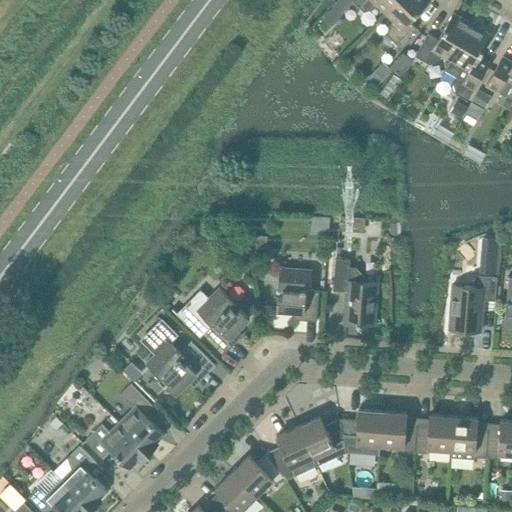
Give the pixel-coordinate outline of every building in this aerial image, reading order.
[(352,0),(335,0),(330,6),(339,14),(353,0),(352,0)] [(377,5),(385,13),(397,0),(352,0),(353,0),(364,11),(374,8),(377,5)] [(397,0),(385,13),(393,21),(392,22),(391,24),(390,26),(387,35),(399,47),(417,28),(409,20),(429,0),(397,0)] [(418,51),(415,56),(426,62),(430,64),(440,59),(442,55),(451,60),(472,24),(453,13),(438,39),(428,34),(418,51)] [(451,60),(451,61),(446,70),(456,77),(453,82),(456,94),(467,100),(486,67),(476,61),(491,35),(472,24),(451,60)] [(384,62),(375,71),(383,79),(392,71),(384,62)] [(511,84),(511,64),(510,68),(500,62),(487,85),(498,91),(506,96),(511,84)] [(457,101),(450,111),(463,119),(466,113),(469,108),(457,101)] [(350,217),(342,217),(341,229),(349,229),(350,217)] [(349,265),(349,257),(335,256),(333,290),(347,291),(344,323),(360,324),(360,322),(374,323),(378,282),(362,281),(363,273),(358,266),(349,265)] [(481,261),(481,271),(496,272),(496,262),(481,261)] [(299,319),(317,321),(319,290),(310,289),(311,270),(279,267),(277,287),(282,287),(282,294),(278,294),(276,310),(299,311),(299,319)] [(449,329),(481,331),(483,299),(495,300),(497,275),(476,274),(475,286),(452,284),(449,329)] [(238,309),(232,304),(234,302),(219,287),(209,297),(200,288),(176,313),(198,335),(204,329),(226,352),(239,339),(233,334),(250,317),(240,307),(238,309)] [(162,317),(141,339),(157,354),(148,363),(162,377),(165,374),(170,379),(167,382),(165,383),(176,394),(192,377),(198,383),(210,370),(216,365),(192,340),(181,352),(171,343),(179,334),(162,317)] [(133,363),(125,371),(136,382),(144,374),(133,363)] [(133,408),(119,423),(148,453),(158,444),(156,442),(163,434),(145,415),(153,406),(130,384),(120,395),(133,408)] [(358,420),(340,418),(346,450),(347,452),(379,454),(380,445),(383,411),(359,409),(358,420)] [(407,412),(383,411),(380,445),(403,446),(402,451),(415,452),(417,424),(406,423),(407,412)] [(429,425),(417,424),(415,452),(428,453),(428,448),(451,450),(454,416),(430,414),(429,425)] [(320,416),(298,426),(313,457),(317,465),(347,452),(346,450),(340,418),(325,426),(320,416)] [(454,416),(451,450),(464,451),(463,459),(475,460),(475,457),(486,458),(488,430),(477,429),(478,418),(454,416)] [(500,431),(488,430),(486,458),(499,459),(499,454),(511,454),(511,420),(501,420),(500,431)] [(148,453),(119,423),(110,432),(102,424),(85,440),(100,455),(109,447),(130,467),(138,460),(139,462),(148,453)] [(281,446),(267,452),(285,477),(287,480),(317,466),(318,466),(317,465),(313,457),(298,426),(276,436),(281,446)] [(72,469),(62,479),(92,509),(101,500),(99,498),(107,490),(88,471),(97,463),(80,446),(67,458),(72,469)] [(249,455),(232,472),(256,496),(272,480),(276,483),(285,477),(267,452),(257,463),(249,455)] [(223,497),(214,505),(221,511),(239,511),(256,496),(232,472),(215,489),(223,497)] [(38,487),(29,496),(45,511),(46,511),(54,505),(61,511),(88,511),(92,509),(62,479),(61,480),(44,495),(38,487)] [(378,481),(377,496),(395,497),(396,482),(378,481)] [(33,511),(26,505),(23,502),(13,511),(33,511)]
